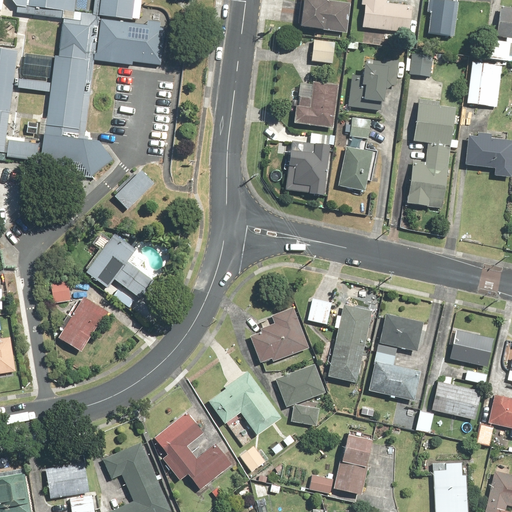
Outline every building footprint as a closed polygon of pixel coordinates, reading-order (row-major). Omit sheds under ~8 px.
[(28,0),(5,0),(11,9),(27,6),(28,0)] [(64,0),(28,0),(27,6),(26,9),(63,14),(64,0)] [(135,0),(95,0),(94,13),(133,18),(135,0)] [(353,4),(320,0),(307,0),(304,29),(349,34),(353,4)] [(364,0),(364,6),(367,7),(365,29),(413,34),(416,7),(390,4),(390,0),(364,0)] [(461,3),(436,0),(435,0),(431,0),(430,13),(434,14),(431,35),(457,37),(461,3)] [(511,11),(501,10),(499,38),(508,39),(511,39),(511,11)] [(54,14),(31,171),(87,180),(111,166),(97,143),(77,142),(90,61),(157,70),(163,29),(54,14)] [(511,39),(508,39),(508,43),(494,42),(493,60),(511,62),(511,39)] [(337,42),(315,40),(313,63),(335,64),(337,42)] [(16,50),(0,48),(0,154),(1,155),(16,50)] [(432,79),(434,53),(411,52),(409,77),(432,79)] [(365,58),(365,73),(354,73),(352,109),(382,111),(382,104),(388,104),(389,92),(394,92),(394,88),(400,88),(401,60),(365,58)] [(504,65),(473,62),(469,106),(500,109),(504,65)] [(43,85),(12,81),(9,101),(41,106),(43,85)] [(340,86),(330,85),(330,87),(302,85),(300,107),(297,107),(295,126),(336,130),(340,86)] [(444,210),(459,110),(422,104),(416,143),(430,145),(428,163),(414,162),(409,206),(444,210)] [(372,121),(351,118),(349,138),(370,140),(372,121)] [(511,141),(493,139),(494,134),(480,133),(480,138),(470,137),(467,166),(498,169),(497,177),(511,178),(511,141)] [(313,134),(312,144),(294,143),(292,169),(290,169),(288,192),(312,194),(312,197),(328,198),(332,146),(336,146),(336,136),(313,134)] [(34,146),(4,141),(1,160),(32,164),(34,146)] [(376,153),(349,148),(340,187),(368,193),(376,153)] [(139,175),(110,203),(123,216),(152,189),(139,175)] [(109,237),(85,274),(106,288),(113,278),(120,283),(112,295),(132,309),(152,279),(124,261),(131,251),(109,237)] [(69,278),(51,280),(54,305),(72,302),(69,278)] [(328,323),(332,300),(313,297),(309,320),(328,323)] [(83,300),(59,342),(85,358),(110,316),(83,300)] [(345,304),(343,316),(339,315),(336,329),(340,329),(331,376),(360,382),(375,310),(345,304)] [(260,333),(249,336),(259,367),(311,349),(296,305),(272,314),(275,323),(258,328),(260,333)] [(384,313),(378,342),(416,350),(422,321),(384,313)] [(494,338),(456,333),(452,362),(490,366),(494,338)] [(0,374),(18,372),(13,338),(0,339),(0,374)] [(394,350),(377,347),(368,393),(416,402),(422,369),(392,363),(394,350)] [(322,404),(306,402),(329,393),(317,362),(276,378),(289,410),(295,408),(293,422),(319,426),(322,404)] [(227,390),(211,402),(227,424),(242,413),(259,435),(284,417),(248,369),(238,377),(239,378),(226,388),(227,390)] [(489,375),(460,369),(459,375),(467,377),(466,381),(487,385),(489,375)] [(483,392),(439,382),(432,409),(477,419),(483,392)] [(511,428),(511,434),(511,437),(511,436),(511,398),(496,396),(491,425),(511,428)] [(436,413),(419,410),(416,430),(432,433),(436,413)] [(173,470),(194,453),(189,446),(205,433),(188,412),(156,438),(170,455),(164,459),(173,470)] [(496,426),(480,424),(476,444),(492,446),(496,426)] [(377,441),(346,434),(335,487),(365,494),(377,441)] [(172,511),(142,443),(104,459),(113,479),(123,475),(135,502),(111,511),(172,511)] [(194,453),(173,470),(182,481),(190,474),(203,490),(234,465),(217,444),(199,458),(194,453)] [(267,462),(254,447),(241,458),(254,473),(267,462)] [(87,463),(48,468),(52,499),(91,494),(87,463)] [(436,511),(468,511),(468,463),(436,463),(436,511)] [(511,511),(511,474),(510,474),(511,467),(497,464),(495,474),(486,511),(511,511)] [(0,511),(33,511),(26,468),(0,472),(0,511)] [(333,480),(312,476),(309,490),(330,494),(333,480)] [(219,488),(213,492),(218,500),(224,495),(219,488)] [(75,511),(97,511),(95,494),(73,497),(75,511)]
